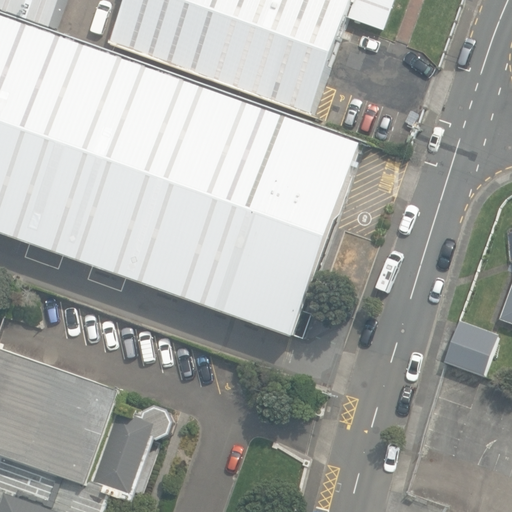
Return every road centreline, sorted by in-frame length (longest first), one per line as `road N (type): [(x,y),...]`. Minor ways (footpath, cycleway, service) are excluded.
road 1 (tertiary): [(350,511),(465,124)]
road 2 (tertiary): [(465,124),(509,0)]
